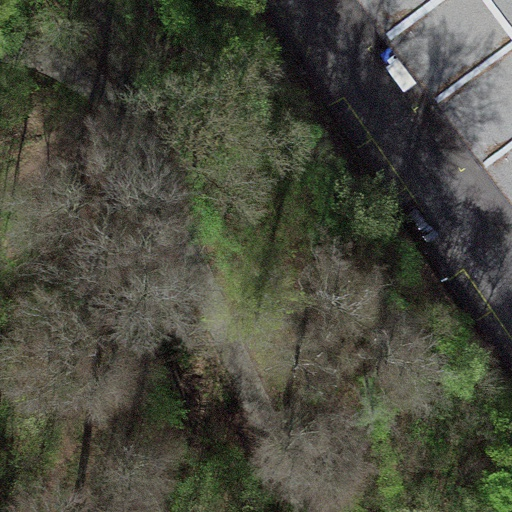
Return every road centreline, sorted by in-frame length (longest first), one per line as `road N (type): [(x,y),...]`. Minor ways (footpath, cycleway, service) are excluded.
road 1 (track): [(139,138),(312,511)]
road 2 (track): [(0,44),(56,55),(102,88),(139,138)]
road 3 (track): [(97,0),(139,138)]
